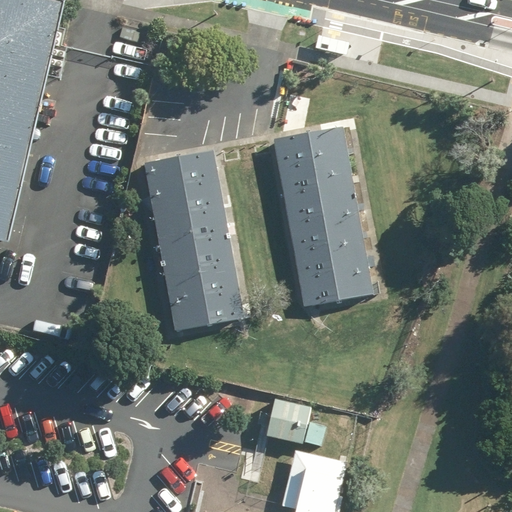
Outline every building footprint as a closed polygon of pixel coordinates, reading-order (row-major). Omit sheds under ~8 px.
[(0,0),(0,238),(9,241),(66,8),(28,0),(0,0)] [(346,55),(349,43),(319,36),(317,49),(346,55)] [(371,295),(339,126),(272,138),(304,308),(371,295)] [(245,323),(215,153),(148,165),(178,335),(245,323)] [(307,310),(250,317),(252,333),(309,326),(307,310)] [(275,434),(312,441),(320,402),(283,394),(275,434)] [(302,511),(237,511),(225,509),(224,511),(338,511),(351,460),(303,449),(291,503),(304,506),(302,511)]
